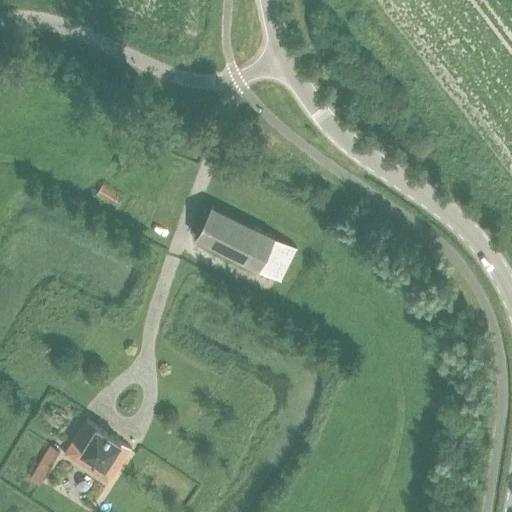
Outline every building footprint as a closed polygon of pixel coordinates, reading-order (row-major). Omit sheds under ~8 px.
[(104,184),(96,195),(116,207),(123,195),(104,184)] [(212,204),(196,235),(281,278),(297,246),(212,204)] [(39,352),(78,377),(88,362),(79,356),(86,345),(56,326),(39,352)] [(209,406),(228,408),(230,392),(210,391),(209,406)] [(110,484),(132,449),(85,420),(63,455),(110,484)] [(51,445),(32,477),(40,482),(59,450),(51,445)]
